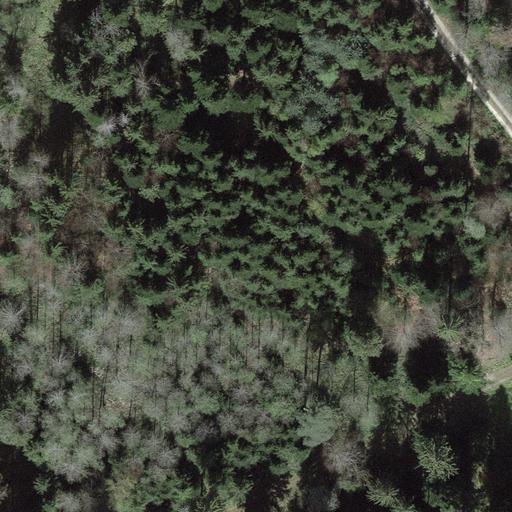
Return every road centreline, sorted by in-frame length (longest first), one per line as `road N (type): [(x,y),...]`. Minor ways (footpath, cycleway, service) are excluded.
road 1 (track): [(511,369),(234,511)]
road 2 (track): [(511,129),(418,0)]
